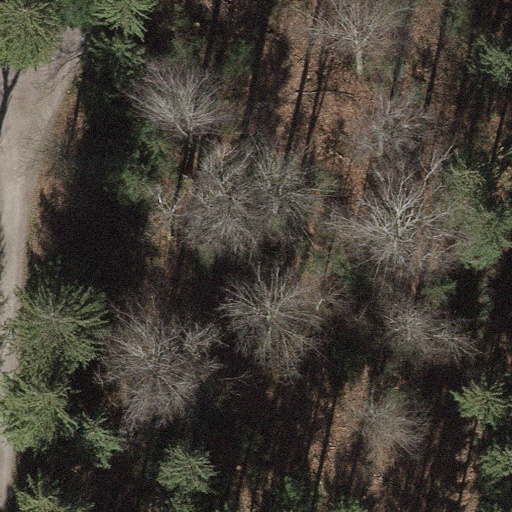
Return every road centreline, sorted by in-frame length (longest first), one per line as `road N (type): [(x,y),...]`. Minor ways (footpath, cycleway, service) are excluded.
road 1 (track): [(0,511),(19,146)]
road 2 (track): [(19,146),(100,0)]
